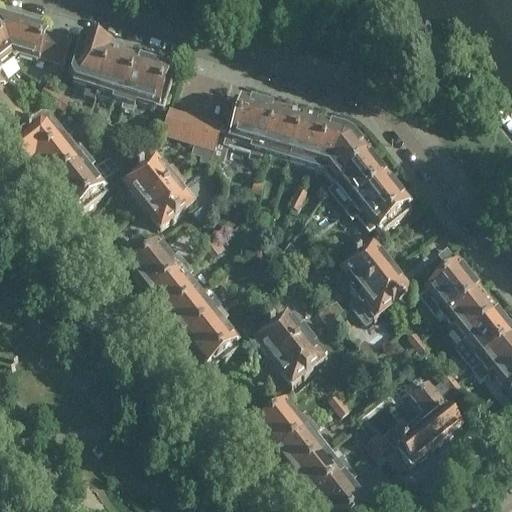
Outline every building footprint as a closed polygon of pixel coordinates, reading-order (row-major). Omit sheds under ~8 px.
[(37,61),(44,37),(0,24),(0,46),(14,65),(19,61),(36,66),(37,61)] [(49,65),(57,41),(44,37),(37,61),(49,65)] [(62,68),(69,45),(57,41),(49,65),(53,66),(62,68)] [(98,94),(110,57),(111,53),(82,44),(71,81),(74,87),(97,94),(98,94)] [(0,75),(14,65),(0,46),(0,75)] [(122,108),(135,65),(110,57),(98,94),(97,94),(96,97),(95,99),(122,108)] [(163,114),(174,76),(135,65),(122,108),(135,112),(135,110),(134,109),(135,106),(163,114)] [(59,77),(62,68),(53,66),(50,75),(59,77)] [(48,105),(53,97),(45,92),(40,100),(48,105)] [(0,110),(11,103),(3,93),(0,94),(0,110)] [(56,110),(61,101),(53,97),(48,105),(56,110)] [(64,115),(69,107),(61,101),(56,110),(64,115)] [(0,126),(19,112),(11,103),(0,110),(0,126)] [(262,155),(275,115),(236,104),(228,133),(220,130),(213,154),(210,163),(222,166),(227,149),(250,156),(248,162),(259,165),(262,155)] [(33,116),(27,109),(20,114),(26,122),(33,116)] [(26,122),(20,114),(19,112),(0,126),(0,128),(7,137),(26,122)] [(176,143),(183,119),(170,115),(163,139),(176,143)] [(289,163),(301,123),(275,115),(262,155),(289,163)] [(188,146),(195,123),(183,119),(176,143),(188,146)] [(201,150),(208,127),(195,123),(188,146),(195,148),(201,150)] [(315,171),(328,131),(301,123),(289,163),(315,171)] [(63,145),(48,126),(41,125),(11,149),(30,172),(33,170),(33,169),(63,145)] [(213,154),(220,130),(208,127),(201,150),(203,151),(213,154)] [(369,161),(356,145),(357,144),(356,144),(356,142),(356,140),(355,139),(355,137),(353,135),(351,134),(350,133),(347,132),(346,132),(344,132),(342,133),(340,133),(339,134),(328,131),(315,171),(321,173),(334,189),(369,161)] [(50,191),(85,163),(67,140),(65,142),(66,142),(63,145),(33,169),(33,170),(50,191)] [(201,160),(203,151),(201,150),(195,148),(192,157),(201,160)] [(210,163),(213,154),(203,151),(201,160),(210,163)] [(142,212),(177,184),(159,161),(157,162),(158,164),(144,175),(143,173),(134,180),(136,181),(125,190),(142,212)] [(351,210),(386,182),(369,161),(334,189),(351,210)] [(106,198),(88,176),(91,174),(92,174),(93,173),(85,163),(50,191),(75,222),(106,198)] [(411,214),(386,182),(351,210),(359,220),(361,219),(360,218),(363,216),(381,238),(411,214)] [(180,218),(193,208),(194,209),(196,207),(177,184),(142,212),(160,234),(171,225),(173,227),(181,220),(180,218)] [(149,301),(184,273),(176,264),(175,265),(175,266),(172,268),(155,246),(124,270),(149,301)] [(355,302),(390,274),(373,252),(362,261),(360,259),(351,266),(353,268),(340,279),(338,277),(336,279),(355,302)] [(479,297),(454,266),(424,291),(442,313),(439,315),(438,315),(437,316),(444,325),(479,297)] [(166,323),(201,295),(184,273),(149,301),(166,323)] [(397,305),(408,296),(390,274),(355,302),(374,326),(376,324),(375,323),(388,312),(390,314),(398,307),(397,305)] [(185,346),(219,317),(201,295),(166,323),(185,346)] [(461,347),(496,319),(479,297),(444,325),(461,347)] [(332,321),(342,313),(337,306),(327,314),(332,321)] [(338,328),(348,320),(342,313),(332,321),(338,328)] [(324,328),(332,321),(327,314),(318,321),(324,328)] [(239,352),(222,330),(224,327),(225,328),(227,327),(219,317),(185,346),(209,376),(239,352)] [(327,364),(308,340),(290,317),(288,319),(289,320),(275,331),(274,329),(265,336),(267,337),(256,346),(291,390),(302,382),(303,384),(312,377),(310,375),(324,364),(325,365),(327,364)] [(479,369),(511,341),(511,338),(496,319),(461,347),(479,369)] [(338,328),(332,321),(324,328),(329,335),(338,328)] [(420,345),(414,338),(407,344),(413,351),(420,345)] [(511,341),(479,369),(488,380),(490,379),(489,378),(492,376),(511,401),(511,400),(511,341)] [(425,352),(420,345),(413,351),(419,358),(425,352)] [(454,388),(449,381),(442,387),(448,394),(454,388)] [(462,431),(450,416),(460,409),(453,401),(448,394),(442,387),(441,385),(431,393),(431,392),(425,396),(420,400),(421,400),(415,405),(429,423),(426,426),(422,426),(414,432),(413,436),(410,439),(403,430),(387,443),(410,472),(417,466),(421,466),(425,462),(426,459),(446,443),(449,443),(454,440),(455,436),(462,431)] [(460,395),(454,388),(448,394),(453,401),(460,395)] [(341,408),(335,401),(328,407),(333,415),(341,408)] [(312,433),(303,423),(302,424),(302,425),(300,427),(282,405),(251,429),(277,461),(312,433)] [(347,415),(341,408),(333,415),(339,422),(347,415)] [(294,483),(329,455),(312,433),(277,461),(294,483)] [(389,454),(378,440),(371,445),(377,452),(383,459),(389,454)] [(377,452),(371,445),(364,452),(369,459),(377,452)] [(383,459),(377,452),(369,459),(375,466),(383,459)] [(312,505),(347,477),(329,455),(294,483),(312,505)] [(367,511),(350,490),(353,488),(353,489),(355,487),(347,477),(312,505),(317,511),(367,511)]
